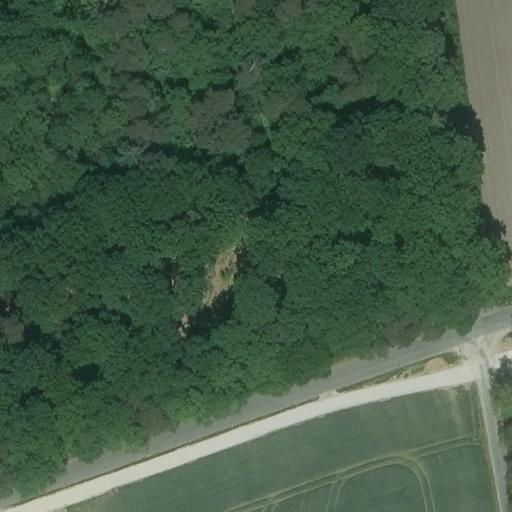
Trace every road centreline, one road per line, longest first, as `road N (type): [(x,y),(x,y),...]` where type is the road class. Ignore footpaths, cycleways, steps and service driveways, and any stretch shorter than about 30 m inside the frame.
road 1 (unclassified): [(0,497),(477,326)]
road 2 (unclassified): [(477,326),(433,0)]
road 3 (unclassified): [(509,511),(477,326)]
